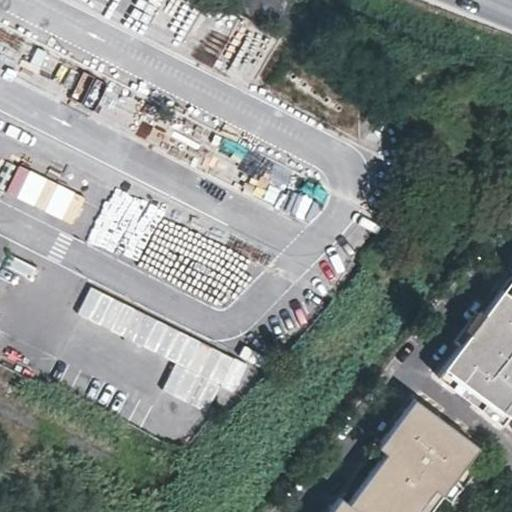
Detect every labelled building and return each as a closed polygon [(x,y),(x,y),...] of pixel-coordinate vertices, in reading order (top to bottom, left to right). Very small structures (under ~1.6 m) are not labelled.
[(0,250),(2,252),(8,240),(0,235),(0,250)] [(511,272),(471,328),(435,376),(499,424),(511,406),(511,272)] [(425,406),(413,397),(377,445),(385,451),(347,502),(339,496),(326,511),(414,511),(433,487),(441,493),(477,445),(464,435),(451,426),(445,434),(433,425),(439,417),(425,406)] [(451,426),(439,417),(433,425),(445,434),(451,426)] [(427,511),(441,493),(433,487),(414,511),(427,511)]
